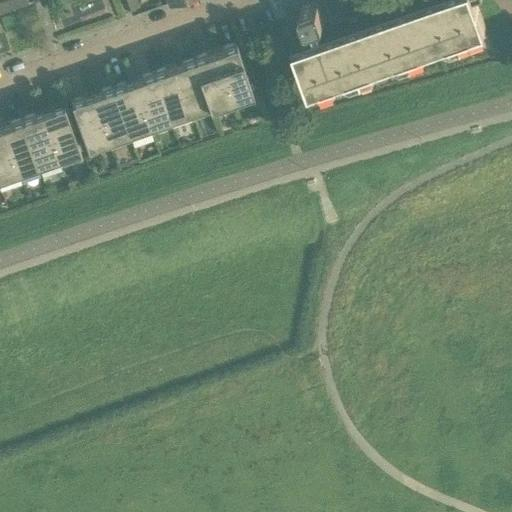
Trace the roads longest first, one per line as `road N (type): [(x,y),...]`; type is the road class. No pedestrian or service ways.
road 1 (track): [(511,141),(413,183),(375,211),(347,247),(321,322),(333,402),(360,447),(401,481),(473,511)]
road 2 (residential): [(0,83),(235,0)]
